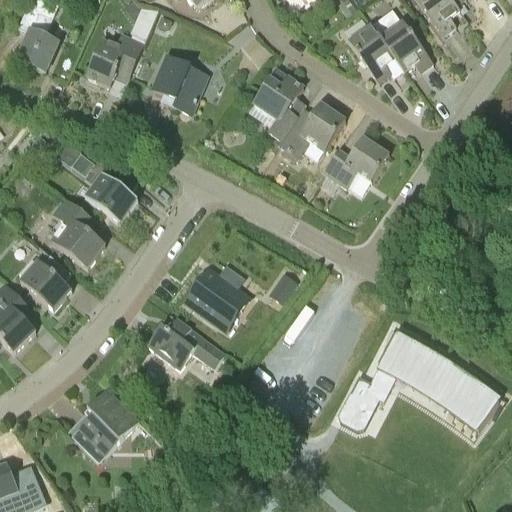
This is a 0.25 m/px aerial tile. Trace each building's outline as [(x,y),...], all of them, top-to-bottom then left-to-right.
[(29,39),(18,65),(46,77),(59,48),(45,42),(59,10),(38,0),(28,12),(18,34),(29,39)] [(172,0),(175,3),(179,0),(188,0),(199,13),(215,0),(172,0)] [(373,3),(370,0),(353,0),(362,11),(373,3)] [(412,0),(443,41),(456,31),(450,23),(460,16),(456,10),(448,0),(412,0)] [(464,1),(465,0),(448,0),(456,10),(466,3),(464,1)] [(347,21),(357,13),(348,2),(338,10),(347,21)] [(145,44),(157,15),(141,12),(130,38),(145,44)] [(421,78),(434,68),(403,27),(400,29),(390,17),(372,31),(403,75),(405,77),(415,70),(421,78)] [(172,25),(162,20),(158,30),(164,33),(169,32),(172,25)] [(372,30),(349,47),(379,89),(391,80),(394,83),(403,75),(372,31),(372,30)] [(120,72),(131,77),(120,103),(121,104),(145,49),(122,39),(117,51),(102,45),(87,82),(111,93),(120,72)] [(167,62),(153,96),(176,105),(174,112),(192,120),(206,88),(188,81),(192,72),(167,62)] [(282,147),(304,115),(306,111),(296,104),(304,92),(278,76),(254,110),(277,125),(268,138),(275,143),(281,147),(282,147)] [(346,126),(322,109),(314,121),(304,115),(282,147),(281,147),(279,150),(285,154),(282,158),(295,167),(297,163),(298,163),(309,147),(325,157),(346,126)] [(40,141),(32,150),(41,157),(49,147),(40,141)] [(371,187),(390,160),(363,142),(350,162),(339,155),(324,178),(348,194),(358,178),(371,187)] [(267,169),(279,150),(281,147),(275,143),(261,165),(267,169)] [(121,230),(138,207),(138,206),(130,199),(138,188),(139,187),(133,183),(99,167),(75,155),(75,156),(82,159),(72,173),(97,192),(88,205),(121,230)] [(52,248),(88,274),(106,250),(87,236),(95,226),(65,204),(54,219),(67,229),(52,248)] [(21,288),(54,317),(67,302),(58,294),(71,278),(51,261),(43,271),(38,267),(37,269),(33,266),(20,281),(25,284),(21,288)] [(222,334),(245,301),(239,297),(246,287),(230,275),(223,285),(213,277),(189,310),(222,334)] [(285,278),(275,292),(288,301),(298,288),(285,278)] [(0,301),(5,306),(0,311),(0,339),(5,345),(3,347),(14,358),(36,337),(17,317),(25,308),(6,288),(0,294),(0,301)] [(225,359),(177,324),(168,336),(162,332),(148,352),(181,375),(193,357),(215,373),(225,359)] [(460,428),(460,429),(460,431),(472,441),(476,440),(479,437),(500,409),(499,408),(498,408),(482,396),(482,395),(481,395),(466,385),(466,384),(465,384),(464,384),(449,373),(448,372),(448,373),(431,363),(432,362),(430,362),(413,353),(418,345),(416,344),(401,336),(400,336),(401,336),(399,335),(395,343),(394,342),(379,371),(380,371),(376,378),(377,381),(373,388),(360,381),(339,420),(341,427),(358,435),(364,433),(384,396),(389,387),(391,388),(394,387),(398,379),(399,379),(415,388),(416,389),(416,388),(432,398),(432,399),(433,399),(465,420),(460,428)] [(106,461),(140,427),(107,395),(96,407),(101,412),(75,439),(90,454),(95,449),(106,461)] [(182,427),(182,431),(186,433),(190,432),(192,429),(191,425),(188,423),(184,423),(182,427)] [(392,510),(409,485),(385,468),(367,492),(392,510)] [(0,473),(0,511),(38,511),(48,508),(33,473),(14,481),(9,469),(0,473)] [(125,489),(115,489),(115,502),(125,502),(125,489)]
